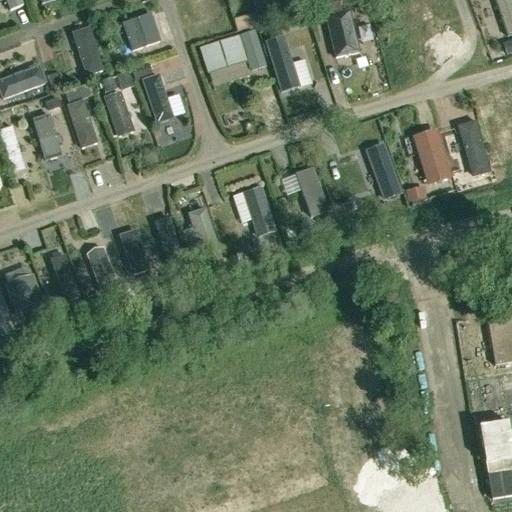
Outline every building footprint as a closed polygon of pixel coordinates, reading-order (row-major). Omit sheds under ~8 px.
[(3,0),(9,13),(22,8),(19,0),(3,0)] [(65,0),(38,0),(42,9),(57,4),(66,1),(65,0)] [(232,25),(224,0),(208,0),(217,30),(232,25)] [(252,0),(257,13),(270,8),(267,0),(252,0)] [(494,0),(508,38),(511,36),(511,2),(511,0),(494,0)] [(260,12),(264,25),(274,22),(270,9),(260,12)] [(423,11),(410,16),(425,56),(437,52),(423,11)] [(350,13),(328,18),(334,41),(338,60),(360,55),(350,13)] [(260,26),(256,14),(234,20),(237,32),(260,26)] [(133,52),(160,43),(151,16),(123,25),(133,52)] [(88,31),(72,37),(85,77),(101,72),(88,31)] [(251,72),(266,68),(256,35),(241,39),(251,72)] [(265,44),(281,93),(299,87),(284,38),(265,44)] [(209,77),(245,66),(237,41),(202,52),(209,77)] [(0,84),(0,92),(4,104),(47,87),(40,69),(0,84)] [(157,78),(142,83),(157,125),(172,120),(157,78)] [(133,132),(121,96),(105,102),(117,137),(133,132)] [(49,111),(59,108),(56,97),(46,100),(49,111)] [(84,104),(67,109),(80,150),(97,145),(84,104)] [(511,113),(503,116),(511,146),(511,113)] [(31,120),(44,162),(60,157),(47,115),(31,120)] [(459,129),(474,178),(491,173),(476,124),(459,129)] [(0,141),(10,173),(24,169),(11,128),(0,132),(0,141)] [(416,143),(429,184),(450,177),(437,136),(416,143)] [(382,154),(370,158),(383,194),(394,190),(382,154)] [(354,218),(365,214),(348,168),(338,172),(354,218)] [(295,175),(310,219),(327,213),(312,169),(295,175)] [(259,189),(243,195),(258,238),(274,233),(259,189)] [(278,194),(266,197),(272,226),(284,223),(278,194)] [(189,217),(203,259),(219,253),(205,211),(189,217)] [(168,267),(183,262),(170,219),(155,224),(168,267)] [(307,226),(299,229),(303,241),(311,238),(307,226)] [(116,290),(102,252),(88,257),(102,296),(116,290)] [(243,263),(240,254),(228,258),(231,267),(243,263)] [(79,300),(64,259),(51,263),(66,305),(79,300)] [(16,314),(43,303),(32,277),(6,287),(16,314)] [(0,339),(12,336),(0,298),(0,339)] [(496,368),(511,365),(511,303),(485,307),(493,351),(496,368)] [(484,433),(511,432),(511,414),(483,415),(484,433)] [(488,452),(490,461),(511,457),(511,436),(500,439),(502,450),(488,452)] [(511,503),(511,474),(497,476),(499,505),(511,503)]
